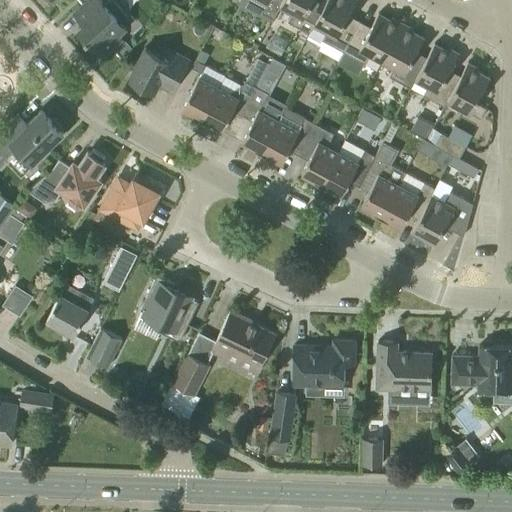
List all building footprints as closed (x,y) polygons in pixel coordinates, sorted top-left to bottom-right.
[(77,28),(84,35),(102,55),(117,42),(123,37),(120,34),(127,28),(121,21),(128,15),(114,0),(107,0),(105,3),(102,0),(87,0),(74,12),(83,23),(77,28)] [(240,0),(273,17),(280,5),(282,0),(240,0)] [(282,0),(280,5),(293,12),(288,21),(309,32),(322,7),(312,1),(312,0),(282,0)] [(343,51),(357,26),(345,20),(355,0),(325,0),(322,7),(309,32),(306,37),(320,45),(323,40),(343,51)] [(370,53),(382,60),(402,22),(392,16),(390,19),(378,12),(368,31),(357,26),(343,51),(365,62),(370,53)] [(410,87),(424,62),(413,56),(423,37),(411,30),(413,28),(402,22),(382,60),(394,66),(389,75),(410,87)] [(444,105),(458,80),(447,74),(459,52),(448,47),(447,49),(434,43),(424,62),(410,87),(411,87),(416,78),(428,85),(423,94),(444,105)] [(138,61),(128,78),(135,82),(136,86),(144,90),(148,89),(154,92),(159,84),(172,91),(182,73),(190,59),(164,45),(159,54),(145,47),(138,61)] [(202,118),(219,86),(225,75),(195,59),(191,66),(201,72),(182,107),(202,118)] [(468,62),(458,80),(444,105),(448,100),(480,118),(486,107),(476,102),(489,77),(477,70),(478,67),(468,62)] [(253,68),(247,79),(258,85),(264,74),(253,68)] [(229,92),(219,86),(202,118),(222,129),(232,109),(242,114),(257,86),(246,80),(229,92)] [(261,150),(279,119),(286,106),(286,105),(267,95),(268,92),(257,86),(242,114),(252,119),(241,140),(261,150)] [(286,106),(279,119),(261,150),(282,161),(292,141),(302,147),(315,122),(286,106)] [(0,129),(0,162),(16,147),(32,164),(49,147),(63,133),(60,129),(62,127),(53,118),(51,120),(41,109),(28,121),(18,111),(13,117),(0,129)] [(321,183),(338,151),(327,145),(334,132),(315,122),(302,147),(312,152),(301,172),(321,183)] [(448,136),(441,132),(434,144),(442,147),(459,157),(466,145),(448,136)] [(345,138),(338,151),(321,183),(341,193),(351,176),(361,181),(375,155),(345,138)] [(381,215),(405,171),(393,165),(393,164),(390,163),(398,149),(383,140),(375,155),(361,181),(371,187),(361,204),(381,215)] [(82,204),(83,205),(90,195),(101,179),(96,175),(105,162),(102,161),(105,156),(93,148),(90,152),(87,151),(78,163),(73,160),(70,165),(60,158),(51,168),(28,190),(45,201),(55,199),(62,190),(69,195),(69,199),(77,205),(82,204)] [(453,154),(448,163),(473,177),(478,168),(459,157),(453,154)] [(421,214),(435,187),(405,171),(381,215),(401,226),(411,208),(421,214)] [(93,218),(110,227),(117,215),(129,222),(133,223),(137,223),(140,221),(142,218),(143,218),(158,191),(157,191),(160,187),(144,178),(142,182),(133,177),(130,182),(118,175),(101,207),(100,206),(93,218)] [(421,214),(412,229),(425,236),(423,239),(434,245),(435,242),(447,221),(465,230),(473,203),(455,193),(450,190),(452,185),(440,178),(435,187),(421,214)] [(0,225),(16,204),(0,192),(0,225)] [(120,244),(111,261),(127,269),(136,252),(120,244)] [(114,302),(124,271),(110,266),(100,298),(114,302)] [(157,274),(141,308),(144,309),(141,315),(162,325),(159,331),(180,340),(198,301),(171,288),(174,282),(157,274)] [(61,293),(60,293),(55,301),(46,319),(74,334),(88,308),(94,297),(66,282),(61,293)] [(211,350),(257,372),(275,333),(257,324),(258,322),(230,309),(211,350)] [(101,327),(86,355),(108,367),(123,338),(101,327)] [(293,364),(293,384),(324,385),(324,377),(343,378),(344,363),(354,363),(355,340),(333,339),(333,346),(323,346),(323,345),(294,344),(293,364)] [(377,360),(376,387),(388,388),(430,389),(430,387),(431,387),(431,372),(432,352),(397,350),(397,341),(378,340),(377,360)] [(478,383),(478,388),(511,389),(511,345),(479,344),(479,355),(452,354),(452,374),(451,382),(478,383)] [(188,352),(173,382),(194,393),(209,363),(188,352)] [(20,405),(50,410),(53,394),(23,390),(20,405)] [(270,436),(288,439),(295,394),(277,391),(270,436)] [(0,442),(11,444),(17,404),(0,401),(0,442)] [(362,437),(361,464),(382,465),(383,438),(362,437)] [(444,454),(458,472),(470,463),(456,445),(444,454)]
